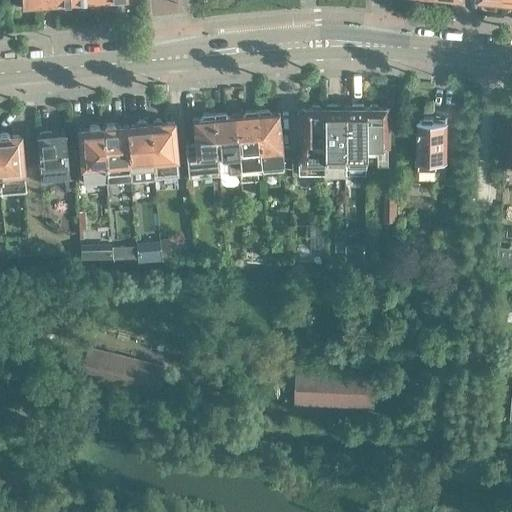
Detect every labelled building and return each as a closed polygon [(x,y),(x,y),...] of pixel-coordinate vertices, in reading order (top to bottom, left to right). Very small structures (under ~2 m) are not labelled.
[(322,164),(322,107),(321,107),(318,103),(312,103),(309,107),(302,107),(302,109),(303,163),(298,163),(298,174),(323,174),(324,164),(322,164)] [(343,164),(343,107),(337,107),(337,103),(325,103),(325,107),(322,107),(322,164),(324,164),(343,164)] [(364,164),(363,106),(363,103),(351,103),(351,107),(343,107),(343,164),(364,164)] [(367,106),(363,106),(364,164),(386,164),(386,106),(379,106),(376,103),(370,103),(367,106)] [(267,108),(256,109),(261,169),(282,167),(280,130),(278,110),(270,111),(267,108)] [(261,169),(256,109),(245,110),(242,113),(234,114),(239,171),(261,169)] [(239,171),(234,114),(228,115),(224,111),(213,112),(219,172),(239,171)] [(219,172),(213,112),(203,113),(199,117),(192,118),(195,154),(185,155),(188,189),(198,188),(196,174),(219,172)] [(445,159),(446,130),(446,120),(435,120),(433,116),(425,116),(422,119),(420,119),(420,167),(437,168),(437,159),(445,159)] [(151,122),(149,122),(153,176),(178,174),(173,120),(163,121),(160,118),(154,119),(151,122)] [(135,123),(125,124),(130,178),(153,176),(149,122),(147,122),(144,119),(138,120),(135,123)] [(130,178),(125,124),(115,125),(112,122),(106,123),(104,126),(101,126),(106,181),(130,178)] [(106,181),(101,126),(100,126),(97,123),(90,124),(88,127),(77,128),(82,183),(106,181)] [(36,132),(40,182),(68,180),(64,129),(36,132)] [(0,132),(0,175),(1,190),(25,187),(23,170),(20,134),(9,135),(6,132),(0,133),(0,132)] [(383,222),(396,222),(396,189),(384,189),(383,222)] [(309,227),(310,247),(324,247),(324,226),(309,227)] [(334,252),(344,252),(344,231),(334,231),(334,252)] [(28,236),(18,237),(19,247),(29,246),(28,236)] [(160,238),(145,239),(146,260),(162,260),(160,238)] [(136,245),(112,246),(112,258),(136,258),(136,245)] [(511,251),(511,248),(501,248),(499,262),(510,264),(511,251)] [(155,397),(162,366),(88,347),(80,378),(155,397)] [(374,379),(297,376),(297,402),(374,405),(374,379)] [(5,472),(10,490),(44,481),(39,464),(5,472)]
